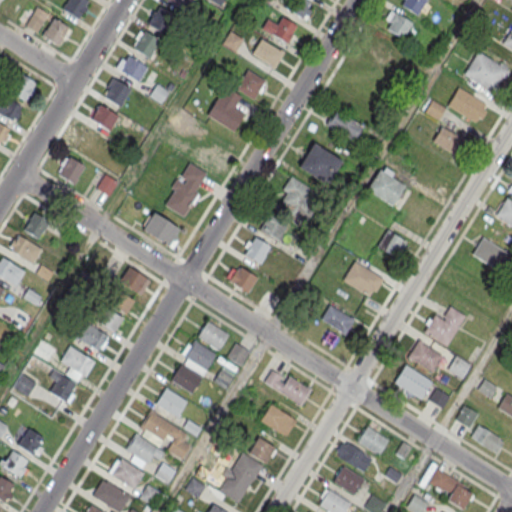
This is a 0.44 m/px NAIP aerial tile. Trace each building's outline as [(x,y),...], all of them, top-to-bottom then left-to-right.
[(67,0),(88,0),(77,17),(62,8),(67,0)] [(165,0),(165,1),(186,11),(191,0),(165,0)] [(313,2),(306,0),(281,0),(279,7),(306,18),(313,2)] [(425,0),(417,14),(401,4),(404,0),(425,0)] [(36,32),(47,14),(36,7),(25,25),(36,32)] [(159,7),(173,16),(163,33),(148,24),(159,7)] [(412,22),(402,37),(387,28),(390,22),(384,19),(389,11),(392,13),(394,11),(412,22)] [(287,44),(298,26),(281,15),(275,25),(267,19),(261,28),(287,44)] [(60,47),(71,27),(52,17),(42,37),(60,47)] [(511,25),(511,48),(502,42),(511,25)] [(243,40),(229,30),(221,42),(235,51),(243,40)] [(144,31),(159,41),(148,58),(133,48),(144,31)] [(370,50),(388,61),(398,46),(379,34),(370,50)] [(251,53),(260,38),(283,52),(274,67),(251,53)] [(463,74),(477,51),(508,71),(494,94),(463,74)] [(116,70),(138,83),(147,68),(126,55),(116,70)] [(247,69),(265,80),(253,98),(235,87),(247,69)] [(35,82),(19,72),(7,90),(24,100),(35,82)] [(114,79),(129,88),(118,106),(104,96),(114,79)] [(206,114),(217,97),(219,98),(227,86),(241,95),(234,107),(244,113),(232,130),(206,114)] [(458,87),(485,104),(474,122),(447,105),(458,87)] [(0,92),(0,114),(11,121),(12,118),(16,120),(20,113),(18,111),(21,106),(0,92)] [(425,111),(438,118),(444,107),(431,100),(425,111)] [(90,120),(110,131),(119,116),(99,104),(90,120)] [(326,123),(352,141),(362,126),(336,108),(326,123)] [(0,123),(0,141),(3,143),(8,135),(6,134),(9,129),(0,123)] [(70,144),(91,155),(101,136),(80,125),(70,144)] [(431,141),(454,154),(463,138),(440,125),(431,141)] [(312,142),(297,166),(325,185),(341,160),(312,142)] [(226,162),(204,146),(194,160),(215,176),(226,162)] [(85,166),(68,155),(57,172),(73,184),(85,166)] [(188,162),(205,173),(194,191),(197,192),(182,216),(164,205),(173,189),(170,187),(175,179),(183,184),(185,180),(179,177),(188,162)] [(365,189),(391,206),(404,185),(379,168),(365,189)] [(95,188),(108,195),(116,181),(103,174),(95,188)] [(312,217),(309,180),(284,183),(287,219),(312,217)] [(511,201),(506,198),(495,215),(511,226),(511,201)] [(22,229),(38,239),(49,221),(33,211),(22,229)] [(152,212),(178,228),(167,246),(141,229),(152,212)] [(278,240),(286,225),(266,214),(258,229),(278,240)] [(406,243),(388,230),(377,246),(396,258),(406,243)] [(261,263),(270,245),(252,235),(242,254),(261,263)] [(19,236),(10,250),(32,264),(41,249),(19,236)] [(482,237),(471,254),(500,272),(510,255),(482,237)] [(1,258),(0,259),(0,276),(14,286),(23,271),(1,258)] [(353,261),(382,279),(375,291),(372,290),(368,296),(341,280),(353,261)] [(225,279),(248,292),(257,276),(235,263),(225,279)] [(118,282),(139,295),(149,278),(128,266),(118,282)] [(125,314),(133,300),(114,289),(106,303),(125,314)] [(258,305),(271,313),(280,298),(267,290),(258,305)] [(354,319),(329,303),(319,318),(345,334),(354,319)] [(96,321),(113,332),(122,317),(104,307),(96,321)] [(442,319),(434,314),(423,333),(446,347),(465,316),(450,307),(442,319)] [(14,323),(28,323),(28,311),(14,311),(14,323)] [(206,321),(227,334),(217,350),(196,336),(206,321)] [(108,334),(82,323),(75,339),(102,350),(108,334)] [(193,340),(214,354),(204,370),(183,356),(193,340)] [(432,373),(442,355),(417,340),(406,358),(432,373)] [(227,355),(235,342),(249,351),(240,364),(227,355)] [(79,378),(92,365),(73,345),(60,357),(79,378)] [(463,378),(469,363),(453,356),(447,371),(463,378)] [(179,364),(200,378),(190,393),(169,380),(179,364)] [(404,364),(430,381),(419,399),(392,382),(404,364)] [(45,377),(62,401),(75,392),(58,368),(45,377)] [(214,381),(224,388),(232,376),(221,369),(214,381)] [(301,405),(311,388),(287,374),(284,379),(268,369),(261,381),(301,405)] [(13,387),(21,374),(35,383),(26,396),(13,387)] [(164,387),(185,401),(175,417),(154,403),(164,387)] [(449,395),(435,387),(428,400),(441,408),(449,395)] [(511,396),(505,392),(496,408),(511,417),(511,396)] [(296,420),(270,403),(260,419),(286,436),(296,420)] [(477,414),(464,404),(454,418),(467,427),(477,414)] [(150,410),(186,433),(182,440),(189,444),(180,458),(166,449),(173,438),(166,433),(161,439),(140,425),(150,410)] [(469,436),(495,453),(504,441),(478,423),(469,436)] [(378,456),(388,440),(365,426),(355,441),(378,456)] [(16,445),(26,429),(42,439),(38,445),(40,447),(34,456),(16,445)] [(135,432),(163,451),(158,459),(151,454),(146,462),(124,448),(135,432)] [(275,447),(257,436),(247,451),(265,462),(275,447)] [(334,454),(362,472),(371,459),(343,440),(334,454)] [(397,453),(402,456),(407,447),(402,444),(397,453)] [(2,466),(12,450),(27,461),(23,467),(25,468),(19,477),(2,466)] [(241,452),(261,465),(252,481),(250,480),(236,503),(217,490),(224,478),(229,471),(241,452)] [(120,458),(142,473),(132,489),(109,474),(120,458)] [(153,474),(161,461),(175,470),(167,483),(153,474)] [(354,494),(364,479),(342,465),(332,480),(354,494)] [(436,468),(459,482),(457,485),(472,494),(462,510),(445,500),(449,493),(441,488),(440,490),(427,482),(436,468)] [(400,475),(391,469),(388,476),(397,481),(400,475)] [(183,489),(191,476),(205,485),(197,498),(183,489)] [(0,499),(0,477),(14,486),(10,492),(11,493),(5,503),(0,499)] [(106,482),(129,496),(118,511),(96,497),(106,482)] [(138,496),(147,483),(161,492),(152,505),(138,496)] [(328,511),(344,511),(350,502),(326,488),(316,504),(328,511)] [(415,511),(405,506),(412,493),(427,502),(420,511),(415,511)] [(372,511),(363,507),(371,494),(385,503),(379,511),(372,511)]
